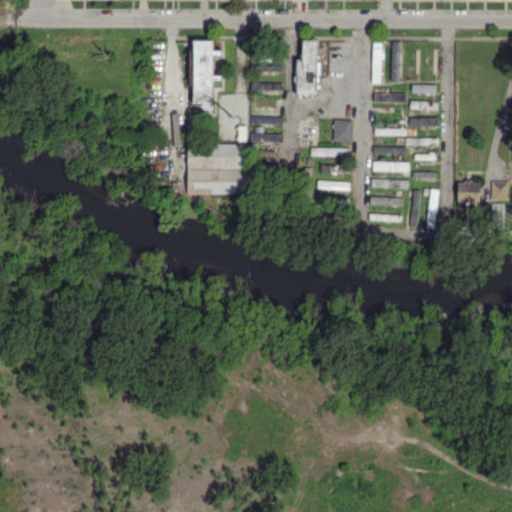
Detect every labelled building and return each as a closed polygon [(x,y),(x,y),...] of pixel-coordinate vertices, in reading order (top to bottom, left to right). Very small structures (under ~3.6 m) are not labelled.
[(193,103),(203,103),(203,112),(213,111),(213,87),(222,87),(221,74),(213,74),(212,39),(192,40),(193,103)] [(317,94),(317,39),(301,39),(301,58),(295,58),(295,94),(317,94)] [(391,79),(399,79),(399,41),(391,40),(391,79)] [(382,42),(372,42),(371,82),(380,82),(382,42)] [(281,72),(281,61),(250,59),(250,70),(281,72)] [(251,89),(280,90),(280,82),(251,81),(251,89)] [(435,92),(436,84),(412,83),(411,92),(435,92)] [(373,101),(405,102),(405,93),(373,92),(373,101)] [(437,101),(410,100),(409,108),(437,109),(437,101)] [(282,123),(282,115),(250,115),(250,123),(282,123)] [(409,125),(435,125),(435,116),(409,116),(409,125)] [(332,140),(352,140),(352,119),(333,119),(332,140)] [(250,131),(250,140),(281,141),(282,133),(250,131)] [(438,137),(405,136),(404,143),(437,144),(438,137)] [(187,193),(247,194),(247,145),(187,144),(187,193)] [(373,152),(405,153),(405,146),(373,145),(373,152)] [(349,147),(310,146),(310,155),(349,156),(349,147)] [(408,170),(409,161),(372,160),(372,170),(408,170)] [(344,165),(320,164),(320,171),(344,172),(344,165)] [(407,187),(407,178),(371,177),(371,186),(407,187)] [(349,189),(349,181),(317,179),(317,188),(349,189)] [(457,201),(480,201),(480,181),(457,180),(457,201)] [(508,180),(491,180),(491,199),(508,199),(508,180)] [(425,227),(433,228),(439,189),(431,187),(425,227)] [(421,190),(414,189),(409,224),(416,225),(421,190)] [(402,204),(403,196),(370,195),(369,203),(402,204)] [(401,221),(401,213),(369,212),(369,220),(401,221)]
